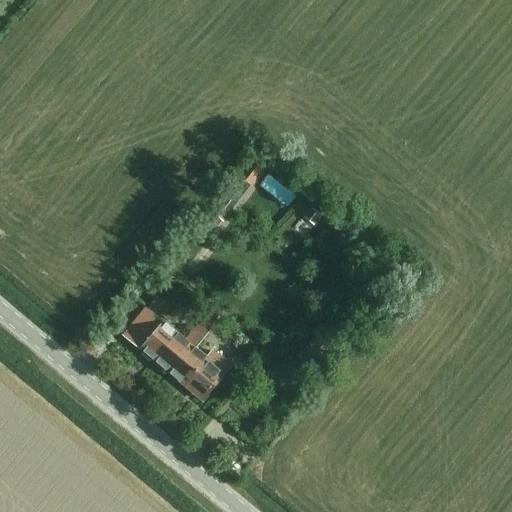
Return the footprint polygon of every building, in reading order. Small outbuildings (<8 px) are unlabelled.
[(229,190),(218,204),(230,213),(241,200),(229,190)] [(311,210),(304,218),(313,226),(320,217),(311,210)] [(147,304),(122,334),(142,350),(142,356),(149,362),(155,362),(183,385),(202,400),(228,367),(210,352),(205,358),(193,349),(212,327),(201,318),(183,340),(161,322),(164,318),(157,312),(163,305),(155,298),(149,305),(147,304)] [(320,375),(335,357),(320,344),(305,362),(320,375)] [(285,405),(279,413),(285,418),(292,410),(285,405)]
